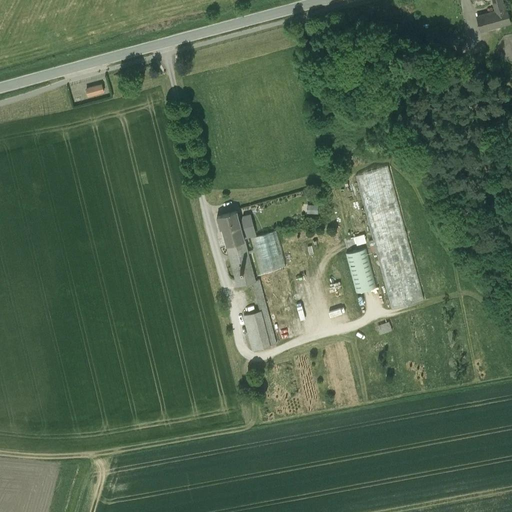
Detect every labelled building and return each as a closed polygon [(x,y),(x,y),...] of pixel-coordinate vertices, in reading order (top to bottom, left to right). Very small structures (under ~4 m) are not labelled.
[(502,0),(492,0),(496,13),(506,10),(502,0)] [(496,13),(477,19),(481,31),(511,22),(508,9),(506,10),(496,13)] [(102,84),(86,89),(88,96),(104,92),(102,84)] [(388,166),(355,175),(372,240),(369,241),(371,252),(375,251),(391,309),(424,299),(388,166)] [(308,204),(308,213),(319,213),(319,204),(308,204)] [(236,211),(217,216),(217,217),(219,216),(227,245),(244,240),(239,223),(237,216),(238,216),(237,211),(236,212),(236,211)] [(250,215),(243,217),(242,222),(239,223),(243,237),(255,234),(250,215)] [(276,230),(250,238),(259,273),(285,265),(276,230)] [(363,235),(355,237),(357,244),(365,242),(363,235)] [(244,240),(227,245),(238,286),(252,282),(255,281),(244,240)] [(366,248),(345,254),(355,293),(377,287),(366,248)] [(276,343),(259,279),(255,281),(252,282),(260,310),(269,345),(276,343)] [(260,310),(244,315),(253,350),(269,345),(260,310)] [(378,324),(380,333),(393,330),(391,321),(378,324)]
